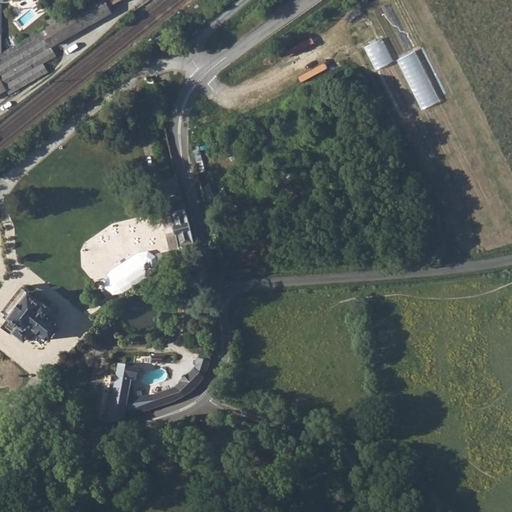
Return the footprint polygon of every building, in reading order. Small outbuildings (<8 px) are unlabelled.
[(0,93),(6,90),(10,97),(49,74),(44,65),(57,57),(50,46),(56,43),(57,45),(112,12),(108,5),(117,0),(92,0),(56,21),(23,40),(1,53),(0,53),(0,93)] [(329,110),(305,115),(309,128),(333,122),(329,110)] [(172,203),(174,212),(185,209),(183,200),(172,203)] [(174,212),(170,212),(178,247),(182,246),(184,255),(196,252),(194,243),(185,209),(174,212)] [(151,247),(102,274),(114,295),(157,271),(153,263),(158,260),(151,247)] [(19,300),(2,323),(24,340),(32,329),(48,341),(59,325),(53,320),(56,316),(47,309),(49,307),(40,300),(39,302),(25,293),(19,300)] [(116,380),(107,426),(187,398),(193,393),(208,375),(210,363),(198,361),(194,372),(176,388),(156,395),(128,400),(132,384),(136,384),(138,372),(118,368),(116,380)]
